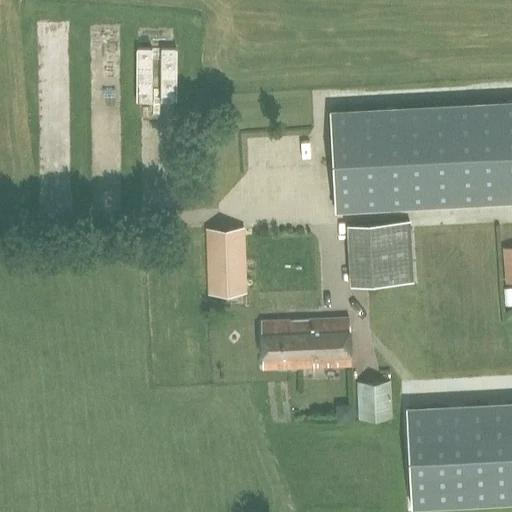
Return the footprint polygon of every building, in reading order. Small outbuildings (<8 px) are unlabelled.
[(94,25),(96,181),(126,181),(124,25),(94,25)] [(75,75),(42,75),(42,129),(64,128),(65,155),(76,154),(75,75)] [(140,90),(144,117),(147,116),(153,155),(170,152),(159,87),(140,90)] [(511,100),(330,110),(335,209),(511,199),(511,100)] [(412,281),(409,220),(348,223),(351,285),(412,281)] [(208,293),(244,292),(243,227),(206,228),(208,293)] [(351,364),(348,316),(260,320),(263,368),(351,364)] [(392,417),(391,380),(357,381),(358,418),(392,417)] [(511,400),(406,406),(412,506),(511,500),(511,400)] [(337,404),(337,419),(353,419),(352,404),(337,404)]
